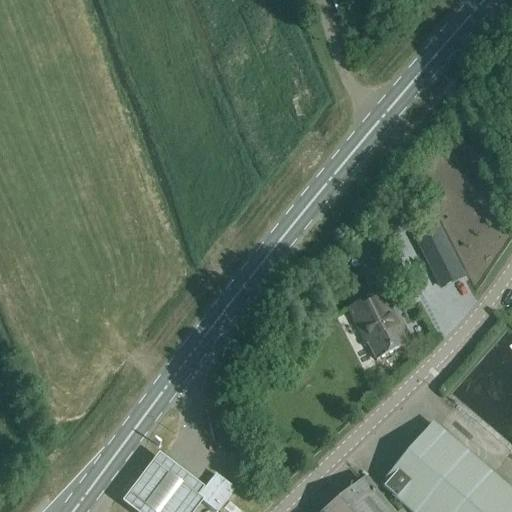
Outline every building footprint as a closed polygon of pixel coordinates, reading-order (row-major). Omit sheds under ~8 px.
[(433,270),(443,289),(465,277),(455,259),(433,270)] [(373,285),(345,300),(351,310),(349,311),(365,343),(366,342),(375,360),(406,343),(381,295),(379,296),(373,285)] [(511,511),(511,494),(433,427),(380,488),(408,511),(511,511)] [(193,511),(204,498),(199,494),(205,486),(161,453),(123,502),(136,511),(193,511)] [(215,474),(202,490),(196,498),(214,511),(215,511),(234,489),(215,474)] [(389,511),(365,482),(328,511),(401,511),(400,511),(389,511)]
